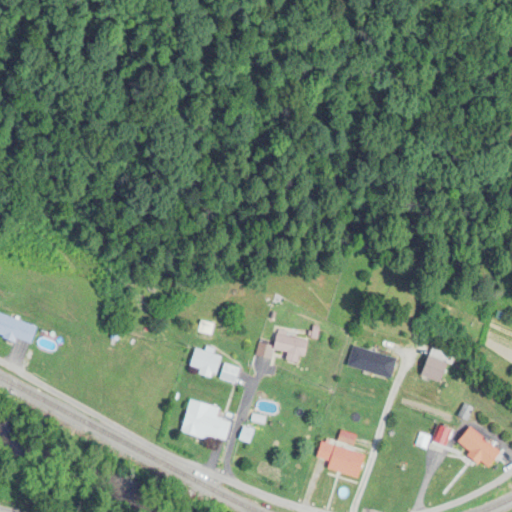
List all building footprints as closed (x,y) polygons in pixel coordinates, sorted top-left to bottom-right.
[(36,326),(0,316),(0,337),(31,346),(36,326)] [(298,364),(299,357),(305,357),(307,338),(276,335),(274,352),(287,353),(286,363),(298,364)] [(223,362),(208,347),(202,353),(200,351),(189,361),(206,379),(223,362)] [(391,380),(396,359),(353,347),(347,368),(391,380)] [(440,385),(448,365),(429,357),(421,377),(440,385)] [(238,370),(224,365),(219,380),(233,385),(238,370)] [(181,434),(225,445),(231,422),(216,419),(219,408),(189,401),(181,434)] [(433,444),(445,448),(451,431),(438,427),(433,444)] [(488,471),(501,454),(469,428),(456,444),(488,471)] [(358,480),(365,457),(321,443),(315,459),(329,463),(327,470),(358,480)]
